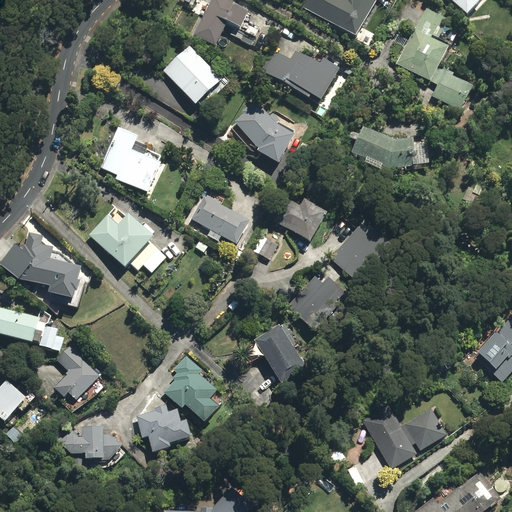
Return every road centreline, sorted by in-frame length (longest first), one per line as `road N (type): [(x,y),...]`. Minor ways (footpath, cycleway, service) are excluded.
road 1 (residential): [(0,222),(35,181),(69,48),(103,0)]
road 2 (unknown): [(274,0),(386,64)]
